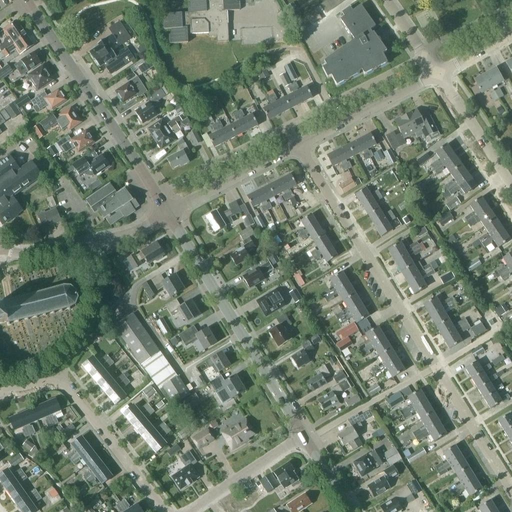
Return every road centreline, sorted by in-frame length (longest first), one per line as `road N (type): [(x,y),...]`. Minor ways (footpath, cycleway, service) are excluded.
road 1 (residential): [(511,489),(299,146)]
road 2 (tertiary): [(303,438),(170,213)]
road 3 (tertiary): [(170,213),(28,0)]
road 4 (residential): [(0,394),(51,382),(69,388),(163,511)]
road 5 (residential): [(0,249),(47,253),(136,231),(170,213)]
road 6 (residential): [(299,146),(438,73)]
road 7 (residential): [(287,125),(422,52)]
road 8 (residential): [(190,511),(303,438)]
road 9 (residential): [(511,184),(438,73)]
